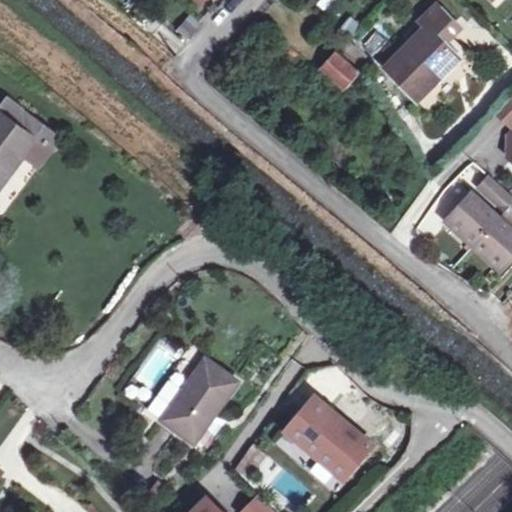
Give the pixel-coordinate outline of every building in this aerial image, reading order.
[(425,28),(431,34),(432,33),(441,43),(457,26),(441,11),(425,28)] [(348,15),(340,34),(355,40),(363,21),(348,15)] [(464,34),(457,26),(441,43),(449,50),(464,34)] [(441,43),(432,33),(431,34),(387,82),(420,114),(465,64),(449,50),(441,43)] [(324,69),(343,87),(357,73),(338,55),(324,69)] [(511,96),(494,116),(508,130),(511,125),(511,96)] [(8,102),(0,113),(0,189),(25,156),(35,142),(45,128),(8,102)] [(35,142),(25,156),(41,167),(61,140),(45,128),(35,142)] [(492,200),(500,190),(482,173),(474,183),(492,200)] [(473,246),(499,219),(467,190),(442,218),(473,246)] [(511,200),(500,190),(492,200),(506,212),(511,205),(511,200)] [(511,253),(511,230),(499,219),(473,246),(497,269),(511,253)] [(168,413),(200,433),(240,374),(208,353),(168,413)] [(317,396),(290,429),(347,477),(375,443),(334,410),(329,416),(324,412),(329,406),(317,396)] [(334,410),(329,406),(324,412),(329,416),(334,410)] [(298,505),(310,492),(253,442),(232,466),(262,492),(271,482),(298,505)] [(161,483),(148,499),(154,504),(167,488),(161,483)] [(275,511),(261,498),(247,511),(275,511)] [(224,511),(211,499),(198,511),(224,511)]
